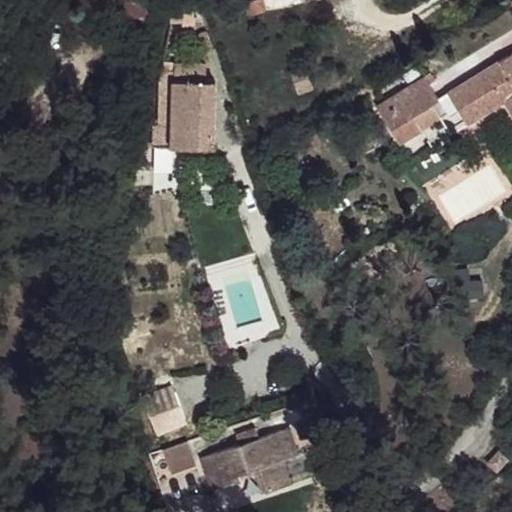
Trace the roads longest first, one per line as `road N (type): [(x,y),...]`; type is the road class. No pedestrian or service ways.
road 1 (unknown): [(363,501),(277,307),(237,166)]
road 2 (tertiary): [(349,511),(499,419),(511,388)]
